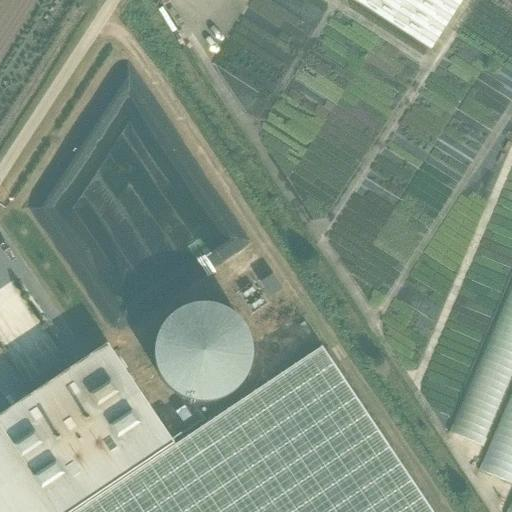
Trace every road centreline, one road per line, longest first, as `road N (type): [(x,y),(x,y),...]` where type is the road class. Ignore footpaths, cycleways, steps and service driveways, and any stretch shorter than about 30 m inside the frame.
road 1 (unknown): [(106,7),(445,511)]
road 2 (unclassified): [(110,0),(0,171)]
